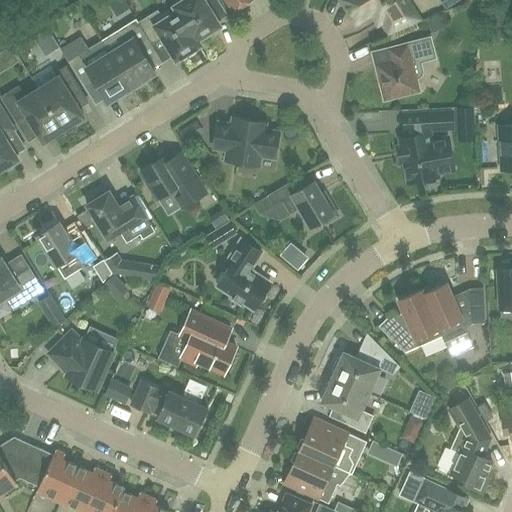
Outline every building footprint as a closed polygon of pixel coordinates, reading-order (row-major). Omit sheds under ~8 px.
[(206,4),(211,0),(185,0),(175,6),(200,45),(197,40),(206,34),(208,37),(220,30),(218,27),(220,26),(206,4)] [(228,0),(234,10),(250,0),(228,0)] [(405,5),(402,0),(341,0),(356,23),(373,12),(378,13),(390,31),(418,19),(408,3),(405,5)] [(200,45),(175,6),(175,7),(162,15),(158,10),(138,22),(152,44),(163,38),(177,60),(179,58),(181,61),(192,54),(190,51),(200,45)] [(152,44),(138,22),(136,19),(102,40),(134,91),(146,83),(144,80),(155,73),(142,52),(152,45),(152,44)] [(44,55),(58,46),(48,30),(34,39),(44,55)] [(352,37),(357,48),(369,42),(364,31),(352,37)] [(392,61),(376,65),(385,100),(419,91),(416,78),(419,77),(421,74),(422,71),(419,61),(435,58),(430,39),(389,49),(392,61)] [(134,91),(102,40),(68,61),(85,87),(95,81),(108,102),(120,95),(122,98),(134,91)] [(58,77),(38,89),(67,134),(77,128),(74,123),(84,117),(78,108),(71,96),(81,89),(66,66),(55,73),(58,77)] [(56,140),(67,134),(38,89),(26,97),(19,85),(1,97),(15,120),(26,113),(38,134),(43,142),(54,136),(56,140)] [(0,169),(1,169),(3,172),(16,164),(14,161),(16,159),(13,153),(2,137),(14,130),(0,106),(0,169)] [(453,128),(453,112),(405,114),(406,137),(400,138),(401,147),(398,147),(400,163),(404,162),(408,183),(438,177),(438,173),(455,170),(449,138),(432,141),(430,130),(453,128)] [(266,124),(233,118),(232,125),(218,123),(214,148),(228,150),(226,160),(259,165),(260,156),(274,158),(279,133),(265,130),(266,124)] [(511,125),(499,126),(501,170),(511,169),(511,125)] [(166,156),(140,172),(157,199),(171,190),(182,208),(207,193),(182,153),(169,161),(166,156)] [(294,193),(288,183),(267,196),(273,206),(282,200),(290,214),(300,208),(312,227),(322,221),(324,225),(339,216),(328,199),(325,201),(313,182),(310,184),(294,193)] [(133,195),(118,205),(109,191),(107,192),(105,189),(93,196),(95,200),(87,205),(108,239),(120,232),(127,243),(140,235),(143,239),(156,232),(133,195)] [(229,221),(205,237),(213,250),(237,234),(229,221)] [(59,222),(38,235),(65,279),(66,278),(80,270),(97,258),(85,238),(75,223),(64,230),(63,229),(59,222)] [(232,265),(218,286),(233,295),(231,298),(243,305),(244,303),(254,309),(257,304),(258,304),(260,303),(261,302),(263,301),(264,300),(265,299),(265,298),(266,296),(266,295),(266,294),(266,293),(266,292),(266,291),(270,283),(255,273),(254,274),(250,271),(262,253),(241,239),(227,262),(232,265)] [(307,257),(291,244),(281,255),(297,269),(307,257)] [(128,260),(122,259),(118,252),(106,259),(113,272),(126,274),(128,260)] [(14,280),(5,265),(1,258),(0,258),(0,300),(6,297),(14,309),(43,291),(30,270),(14,280)] [(511,269),(499,270),(501,317),(511,316),(511,269)] [(421,290),(444,342),(467,332),(465,326),(472,323),(485,322),(483,291),(470,292),(471,307),(459,313),(446,283),(424,293),(422,290),(421,290)] [(444,342),(421,290),(398,300),(404,312),(396,316),(393,312),(379,326),(405,352),(441,336),(444,342)] [(161,291),(153,315),(162,318),(170,294),(161,291)] [(53,328),(66,321),(54,302),(42,310),(53,328)] [(191,311),(180,336),(189,340),(181,358),(196,365),(198,361),(224,373),(236,347),(225,342),(231,329),(191,311)] [(72,331),(49,353),(69,373),(67,376),(78,381),(79,386),(89,391),(94,388),(97,389),(113,352),(84,339),(83,342),(72,331)] [(332,377),(369,393),(380,368),(392,374),(400,367),(382,349),(374,357),(371,364),(343,352),(342,356),(337,357),(332,368),(334,373),(332,377)] [(511,409),(501,411),(504,431),(511,430),(511,437),(511,362),(509,363),(510,369),(511,369),(511,368),(511,409)] [(361,410),(369,393),(332,377),(331,381),(326,382),(321,393),(323,397),(321,401),(348,414),(344,423),(365,432),(373,415),(361,410)] [(199,405),(182,397),(169,392),(168,393),(160,390),(160,389),(143,381),(132,406),(149,413),(151,409),(159,413),(157,417),(197,435),(208,409),(199,405)] [(492,460),(484,457),(491,441),(467,398),(448,409),(459,428),(450,449),(460,453),(451,473),(467,481),(465,485),(482,492),(489,476),(485,474),(492,460)] [(309,429),(299,451),(348,473),(348,474),(349,474),(353,464),(349,457),(358,438),(348,433),(337,428),(314,418),(309,429)] [(46,451),(36,446),(31,448),(24,464),(19,462),(27,446),(24,441),(14,437),(0,445),(0,454),(16,481),(20,478),(39,487),(37,492),(51,499),(55,496),(62,499),(60,503),(61,503),(77,466),(62,459),(64,453),(56,449),(52,458),(48,456),(46,451)] [(339,485),(348,474),(348,473),(299,451),(284,483),(328,503),(337,484),(339,485)] [(439,469),(449,473),(457,456),(446,451),(439,469)] [(16,481),(0,454),(0,493),(2,493),(5,498),(21,488),(16,481)] [(79,511),(85,511),(104,471),(95,467),(92,473),(77,466),(61,503),(61,504),(63,499),(70,502),(71,508),(79,511)] [(114,511),(124,491),(125,488),(110,481),(113,475),(104,471),(85,511),(114,511)] [(424,479),(424,480),(413,475),(410,483),(405,481),(400,494),(436,511),(435,511),(465,511),(462,510),(468,499),(424,479)] [(141,511),(149,496),(140,492),(138,498),(124,491),(114,511),(141,511)] [(307,511),(311,504),(286,493),(278,511),(276,511),(307,511)] [(149,496),(141,511),(169,511),(155,506),(158,500),(149,496)]
